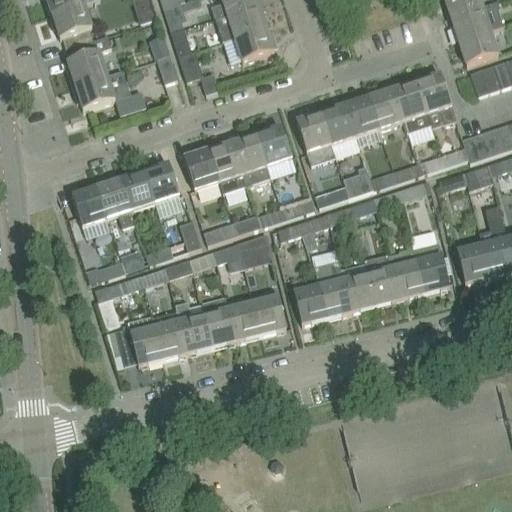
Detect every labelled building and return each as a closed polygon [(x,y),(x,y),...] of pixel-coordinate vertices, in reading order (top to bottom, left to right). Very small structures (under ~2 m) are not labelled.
[(46,0),(52,20),(85,9),(101,4),(99,0),(46,0)] [(159,0),(163,12),(174,9),(171,0),(159,0)] [(220,0),(224,8),(211,13),(214,22),(216,21),(216,23),(259,9),(257,1),(256,0),(220,0)] [(443,0),(451,22),(483,12),(479,0),(443,0)] [(187,26),(181,8),(175,10),(174,9),(163,12),(171,36),(183,32),(182,27),(187,26)] [(94,46),(90,34),(92,34),(85,9),(52,20),(60,44),(67,42),(71,53),(94,46)] [(259,9),(216,23),(218,28),(224,47),(235,43),(267,33),(262,17),(259,9)] [(459,46),(491,36),(483,12),(451,22),(459,46)] [(178,60),(191,56),(183,32),(171,36),(178,60)] [(267,33),(235,43),(243,68),(275,58),(274,55),(272,48),(276,47),(271,33),(267,34),(267,33)] [(467,71),(499,60),(491,36),(459,46),(467,71)] [(69,66),(67,67),(71,77),(68,78),(73,92),(75,91),(108,81),(100,56),(111,52),(108,41),(94,46),(71,53),(74,65),(69,66)] [(168,54),(155,58),(157,64),(170,60),(168,54)] [(191,57),(191,56),(178,60),(187,86),(203,81),(195,56),(191,57)] [(165,89),(178,84),(170,60),(157,64),(165,89)] [(501,94),(511,90),(511,87),(505,67),(494,71),(501,94)] [(490,98),(501,94),(494,71),(482,75),(490,98)] [(478,101),(490,98),(482,75),(471,79),(478,101)] [(76,93),(73,94),(78,108),(80,107),(83,116),(92,113),(131,101),(125,82),(123,76),(108,81),(75,91),(76,93)] [(441,79),(417,88),(427,120),(439,116),(444,130),(457,126),(441,79)] [(431,130),(427,120),(417,88),(393,95),(403,128),(407,139),(431,130)] [(379,135),(403,128),(393,95),(369,103),(379,135)] [(356,143),(379,135),(369,103),(345,111),(356,143)] [(332,151),(356,143),(345,111),(321,119),(332,151)] [(321,119),(296,127),(303,146),(307,159),(310,169),(311,170),(335,162),(332,151),(321,119)] [(504,156),(511,153),(511,141),(508,129),(497,133),(504,156)] [(258,140),(257,140),(267,172),(292,164),(288,151),(281,132),(278,133),(272,135),(271,131),(257,136),(258,140)] [(493,160),(504,156),(497,133),(485,137),(493,160)] [(482,164),(493,160),(485,137),(474,141),(482,164)] [(271,183),(267,172),(257,140),(233,148),(247,191),(271,183)] [(470,168),(482,164),(474,141),(462,145),(465,153),(469,165),(470,168)] [(247,191),(233,148),(225,151),(223,146),(207,151),(223,199),(247,191)] [(193,161),(184,164),(191,183),(195,196),(219,188),(207,151),(192,157),(193,161)] [(445,172),(469,165),(465,153),(441,160),(445,172)] [(422,180),(445,172),(441,160),(418,168),(422,180)] [(511,162),(488,170),(492,181),(511,173),(511,162)] [(397,188),(422,180),(418,168),(393,176),(397,188)] [(155,209),(180,201),(169,169),(145,177),(155,209)] [(469,195),(493,187),(492,181),(488,170),(464,178),(467,189),(469,195)] [(359,179),(343,185),(346,192),(344,193),(348,204),(373,196),(369,184),(370,184),(366,172),(365,172),(358,174),(359,179)] [(370,184),(369,184),(373,196),(397,188),(393,176),(370,184)] [(131,217),(155,209),(145,177),(121,185),(131,217)] [(443,197),(467,189),(464,178),(440,186),(443,197)] [(136,230),(131,217),(121,185),(97,193),(107,225),(118,221),(123,234),(136,230)] [(401,207),(423,200),(432,197),(429,185),(397,196),(400,207),(401,207)] [(83,233),(107,225),(97,193),(72,201),(83,233)] [(319,214),(348,204),(344,193),(315,202),(319,214)] [(377,215),(401,207),(400,207),(397,196),(373,204),(376,210),(377,215)] [(306,205),(282,213),(286,225),(310,217),(315,215),(311,203),(310,203),(306,205)] [(362,233),(360,221),(377,215),(376,210),(373,204),(350,211),(353,224),(354,223),(357,235),(362,233)] [(328,232),(353,224),(350,211),(325,219),(328,232)] [(493,248),(482,251),(491,283),(511,277),(511,265),(507,244),(499,212),(485,215),(490,236),(493,248)] [(261,233),(286,225),(282,213),(257,221),(261,233)] [(325,219),(302,227),(305,239),(303,240),(306,249),(307,255),(309,254),(318,252),(313,237),(328,232),(325,219)] [(237,241),(261,233),(257,221),(233,229),(237,241)] [(173,262),(202,252),(193,226),(180,230),(185,245),(169,250),(173,262)] [(302,227),(277,235),(281,247),(303,240),(305,239),(302,227)] [(207,251),(237,241),(233,229),(203,239),(207,251)] [(410,252),(435,249),(433,236),(409,240),(410,252)] [(266,239),(237,249),(240,261),(249,258),(271,251),(266,239)] [(425,300),(450,294),(439,248),(414,255),(425,300)] [(237,249),(212,257),(215,267),(216,269),(220,267),(226,265),(240,261),(237,249)] [(150,270),(173,262),(169,250),(145,258),(150,270)] [(465,290),(491,283),(482,251),(457,257),(465,290)] [(336,255),(312,261),(320,291),(319,292),(327,324),(352,318),(343,285),(341,274),(339,267),(336,255)] [(400,306),(425,300),(414,255),(389,261),(400,306)] [(192,277),(216,269),(215,267),(212,257),(188,265),(191,272),(192,277)] [(376,312),(400,306),(389,261),(389,259),(364,265),(368,279),(376,312)] [(169,284),(192,277),(191,272),(188,265),(164,273),(168,282),(169,284)] [(121,267),(105,272),(109,284),(125,278),(121,267)] [(97,272),(86,276),(90,288),(101,284),(98,274),(97,272)] [(144,292),(169,284),(168,282),(164,273),(140,281),(144,289),(144,292)] [(352,318),(376,312),(368,279),(343,285),(352,318)] [(111,303),(144,292),(144,289),(140,281),(107,292),(110,302),(111,303)] [(99,305),(110,302),(107,292),(96,296),(99,305)] [(302,331),(327,324),(319,292),(294,298),(302,331)] [(253,308),(261,341),(287,335),(278,302),(276,294),(265,297),(267,305),(253,308)] [(237,347),(229,314),(226,302),(202,309),(204,321),(213,353),(237,347)] [(192,324),(188,307),(175,310),(177,317),(178,317),(180,327),(188,359),(213,353),(204,321),(192,324)] [(237,347),(261,341),(253,308),(229,314),(237,347)] [(164,365),(188,359),(180,327),(178,317),(177,317),(153,323),(156,333),(164,365)] [(123,334),(115,336),(123,368),(137,365),(138,369),(139,372),(164,365),(156,333),(153,323),(153,321),(128,327),(128,331),(129,333),(123,334)] [(277,476),(284,474),(285,467),(280,463),(273,465),(272,472),(277,476)]
